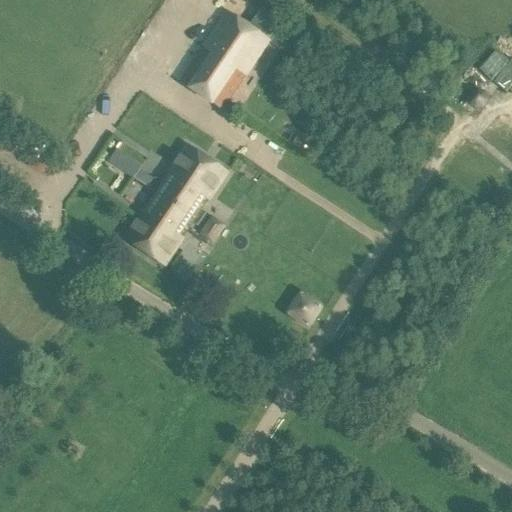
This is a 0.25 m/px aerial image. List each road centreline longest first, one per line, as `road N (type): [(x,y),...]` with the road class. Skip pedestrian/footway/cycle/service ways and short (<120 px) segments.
road 1 (unclassified): [(511,478),(351,389),(222,348),(0,203)]
road 2 (track): [(296,376),(465,120),(348,42),(303,0)]
